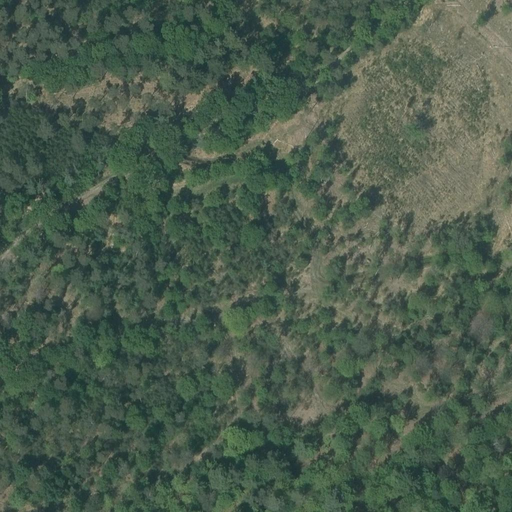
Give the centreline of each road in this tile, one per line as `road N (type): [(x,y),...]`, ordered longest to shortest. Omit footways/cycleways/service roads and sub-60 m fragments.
road 1 (track): [(0,261),(30,229),(304,82),(410,0)]
road 2 (track): [(0,364),(470,253)]
